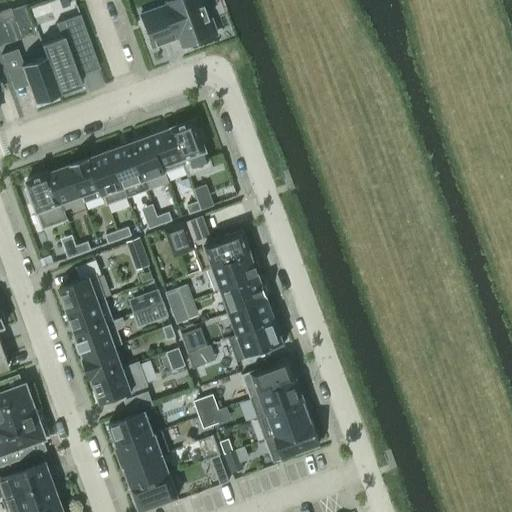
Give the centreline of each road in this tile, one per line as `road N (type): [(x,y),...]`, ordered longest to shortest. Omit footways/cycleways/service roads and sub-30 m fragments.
road 1 (residential): [(128,98),(197,74),(223,80),(383,511)]
road 2 (residential): [(106,511),(0,216)]
road 3 (residential): [(0,146),(128,98)]
